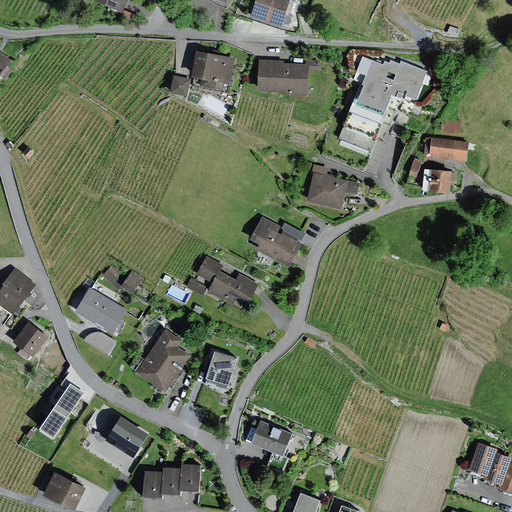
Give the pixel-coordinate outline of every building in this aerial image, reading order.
[(128,0),(99,0),(123,11),(128,0)] [(291,0),(256,0),(252,15),(283,25),(291,0)] [(450,25),(448,32),(459,37),(462,29),(450,25)] [(0,76),(13,59),(0,49),(0,76)] [(237,57),(198,49),(194,75),(203,76),(201,85),(217,88),(219,80),(232,83),(237,57)] [(285,60),(260,59),(259,90),(288,91),(288,94),(309,95),(310,70),(322,70),(319,60),(307,59),(307,63),(285,62),(285,60)] [(385,63),(373,59),(342,137),(371,148),(392,94),(402,98),(406,89),(409,90),(407,95),(417,99),(429,70),(402,60),(401,63),(392,59),(391,62),(386,60),(385,63)] [(192,78),(174,75),(171,92),(189,95),(192,78)] [(462,120),(443,118),(442,131),(460,133),(462,120)] [(470,141),(427,137),(425,155),(468,160),(470,141)] [(28,146),(23,152),(30,158),(35,152),(28,146)] [(423,160),(415,158),(409,175),(417,177),(423,160)] [(334,168),(315,164),(312,173),(314,174),(308,200),(344,208),(347,192),(359,193),(361,182),(332,176),(334,168)] [(454,170),(426,167),(424,188),(452,190),(454,170)] [(283,226),(263,216),(252,238),(261,242),(258,248),(291,265),(303,242),(295,238),(295,237),(303,241),(307,232),(285,221),(283,226)] [(225,265),(207,255),(197,274),(213,282),(209,291),(234,304),(237,299),(248,305),(259,283),(240,273),(237,278),(222,270),(225,265)] [(119,290),(123,285),(126,280),(110,267),(103,275),(119,290)] [(37,284),(15,268),(5,282),(6,283),(0,290),(0,319),(4,323),(13,311),(15,312),(37,284)] [(144,278),(133,270),(126,280),(123,285),(134,293),(144,278)] [(208,287),(191,279),(187,286),(204,295),(208,287)] [(129,310),(91,287),(77,310),(115,333),(129,310)] [(50,336),(30,321),(15,340),(35,355),(50,336)] [(183,340),(167,328),(138,371),(167,390),(192,354),(179,346),(183,340)] [(109,356),(117,341),(104,332),(98,331),(93,332),(88,335),(84,341),(109,356)] [(318,341),(308,337),(305,342),(315,347),(318,341)] [(238,357),(217,350),(207,380),(218,383),(218,384),(228,388),(238,357)] [(87,391),(72,381),(42,426),(57,436),(87,391)] [(151,432),(122,415),(108,438),(136,456),(151,432)] [(294,432),(262,419),(252,443),(285,455),(294,432)] [(499,448),(480,441),(471,468),(487,473),(491,474),(498,451),(499,448)] [(511,455),(498,451),(491,474),(487,473),(485,477),(501,482),(505,484),(511,463),(511,455)] [(165,471),(146,470),(145,498),(164,499),(164,495),(183,495),(183,491),(201,492),(202,464),(183,463),(182,467),(165,466),(165,471)] [(511,463),(505,484),(501,482),(500,485),(511,489),(511,463)] [(88,486),(56,470),(53,477),(47,474),(39,489),(77,508),(88,486)] [(317,511),(322,499),(303,491),(294,511),(317,511)] [(359,511),(360,509),(344,503),(340,511),(359,511)]
